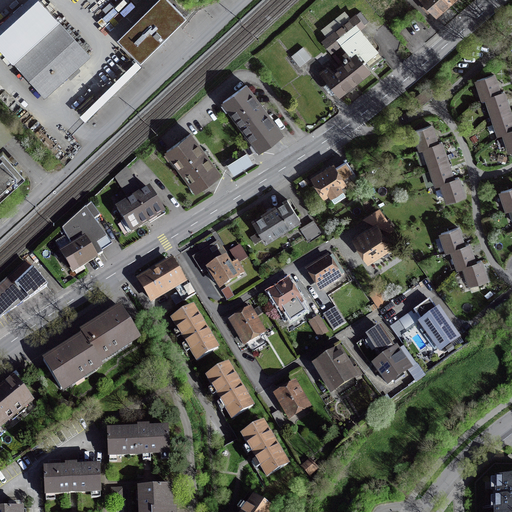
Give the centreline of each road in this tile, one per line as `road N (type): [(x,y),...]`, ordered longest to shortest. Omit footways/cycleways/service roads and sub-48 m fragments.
road 1 (primary): [(0,350),(325,140),(496,0)]
road 2 (residential): [(421,511),(511,418)]
